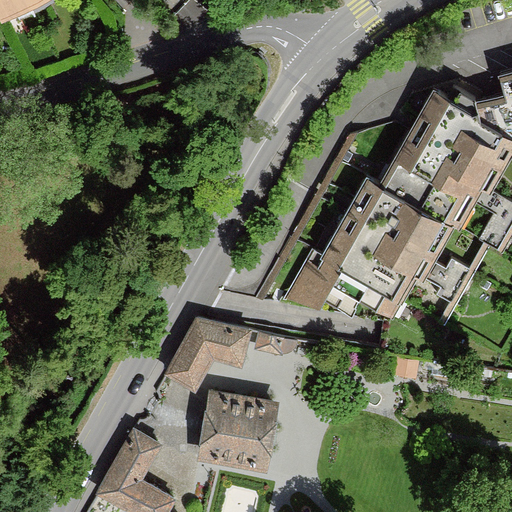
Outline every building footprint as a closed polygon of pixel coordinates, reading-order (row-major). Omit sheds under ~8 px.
[(0,0),(0,17),(3,24),(50,0),(0,0)] [(322,303),(326,296),(353,312),(361,296),(394,314),(419,271),(426,275),(457,222),(461,226),(485,182),(494,187),(511,156),(511,67),(502,71),(507,90),(481,96),(456,84),(451,92),(437,84),(381,180),(369,172),(323,253),(313,248),(286,296),(322,303)] [(199,319),(170,369),(196,385),(214,353),(241,360),(248,329),(199,319)] [(298,338),(260,331),(257,347),(282,351),(287,350),(292,349),(295,344),(298,338)] [(276,401),(213,391),(203,456),(213,457),(266,466),(276,401)] [(136,430),(135,429),(100,491),(136,511),(166,511),(174,498),(139,478),(160,443),(136,430)]
